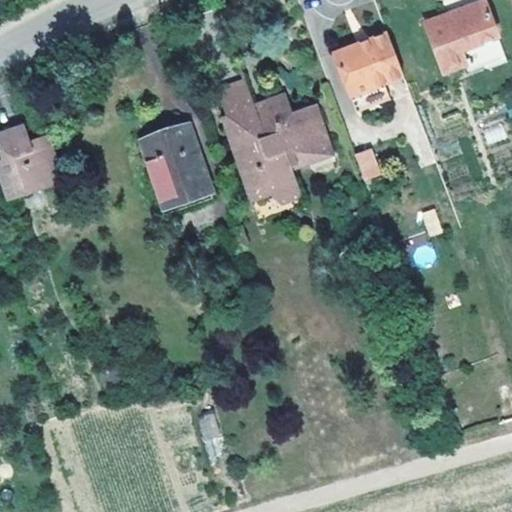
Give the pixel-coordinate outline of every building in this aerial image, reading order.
[(444,0),(441,7),(446,20),(427,26),(443,77),(463,71),(458,55),(497,43),(484,0),(444,0)] [(402,78),(387,35),(338,53),(340,56),(335,58),(350,101),(384,89),(382,85),(402,78)] [(283,92),(265,98),(267,106),(257,109),(255,102),(240,57),(236,58),(241,74),(217,83),(228,118),(223,120),(247,189),(273,180),(291,175),(287,165),(307,158),(327,152),(311,102),(289,109),(283,92)] [(388,101),(384,89),(350,101),(355,113),(388,101)] [(265,98),(255,102),(257,109),(267,106),(265,98)] [(15,180),(20,192),(49,183),(34,139),(26,142),(21,127),(0,134),(0,152),(1,157),(0,157),(0,172),(4,184),(15,180)] [(166,209),(211,192),(187,127),(142,144),(166,209)] [(332,150),(327,152),(307,158),(309,165),(334,157),(332,150)] [(366,151),(353,155),(362,180),(374,175),(366,151)] [(300,199),(291,175),(273,180),(281,198),(300,199)] [(15,180),(4,184),(8,196),(20,192),(15,180)] [(436,208),(421,211),(427,236),(441,233),(436,208)] [(228,255),(245,248),(238,229),(221,235),(228,255)] [(195,417),(211,463),(227,457),(212,412),(195,417)]
